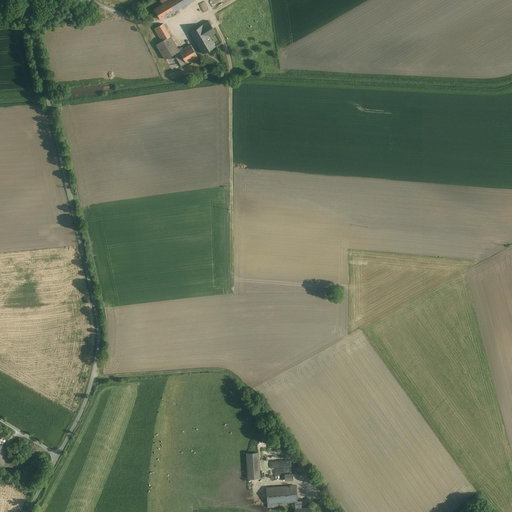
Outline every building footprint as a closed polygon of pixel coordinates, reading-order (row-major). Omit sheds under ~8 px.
[(167,0),(164,2),(153,9),(160,20),(193,0),(167,0)] [(189,32),(202,54),(214,46),(209,37),(215,34),(208,22),(189,32)] [(153,29),(161,41),(169,36),(162,24),(153,29)] [(169,36),(161,41),(156,44),(164,59),(175,53),(178,51),(169,36)] [(178,51),(175,53),(178,57),(176,59),(180,66),(196,57),(189,45),(178,51)] [(257,476),(257,451),(242,451),(242,476),(257,476)] [(295,484),(264,485),(265,502),(295,501),(295,484)]
